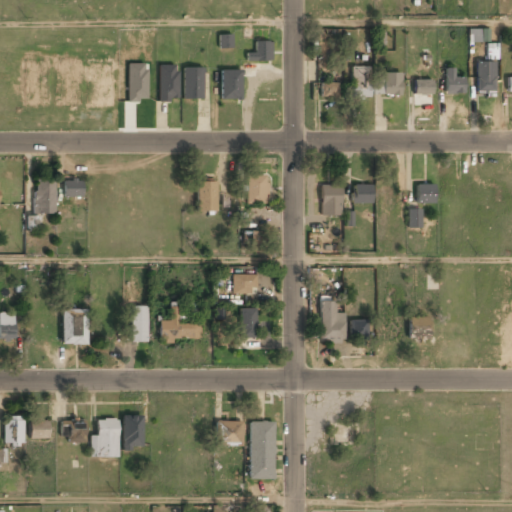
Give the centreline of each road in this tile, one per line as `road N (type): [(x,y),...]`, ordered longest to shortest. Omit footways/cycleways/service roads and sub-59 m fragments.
road 1 (residential): [(295,511),(292,0)]
road 2 (tertiary): [(511,149),(0,148)]
road 3 (residential): [(511,381),(0,382)]
